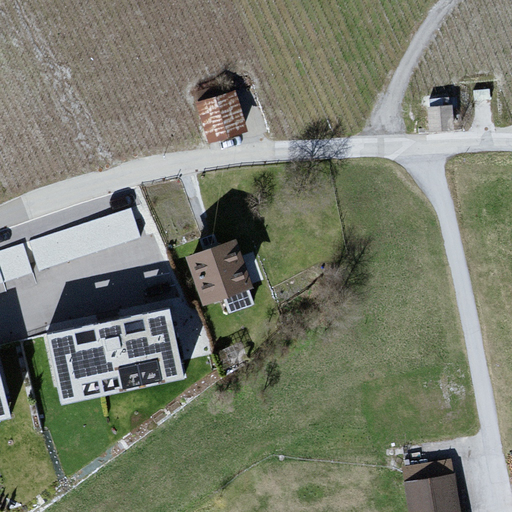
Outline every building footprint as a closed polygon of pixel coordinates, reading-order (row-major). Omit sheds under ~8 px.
[(490,100),(490,89),(472,90),(473,101),(490,100)] [(244,91),(202,104),(214,141),(256,129),(244,91)] [(429,133),(455,131),(452,105),(427,107),(429,133)] [(134,206),(0,244),(0,279),(143,238),(134,206)] [(254,289),(237,239),(185,257),(202,307),(254,289)] [(171,307),(49,332),(62,398),(185,373),(171,307)] [(463,511),(458,475),(409,483),(413,511),(463,511)]
